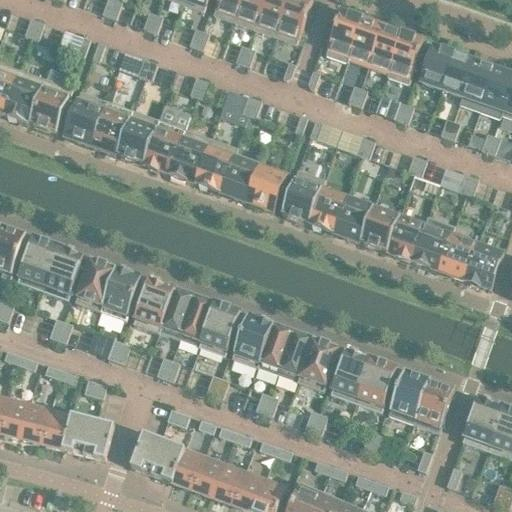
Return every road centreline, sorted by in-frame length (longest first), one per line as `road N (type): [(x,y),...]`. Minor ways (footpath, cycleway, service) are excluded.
road 1 (residential): [(5,0),(293,102)]
road 2 (residential): [(143,387),(414,487)]
road 3 (residential): [(293,102),(511,183)]
road 4 (residential): [(0,338),(143,387)]
road 5 (residential): [(104,511),(143,387)]
